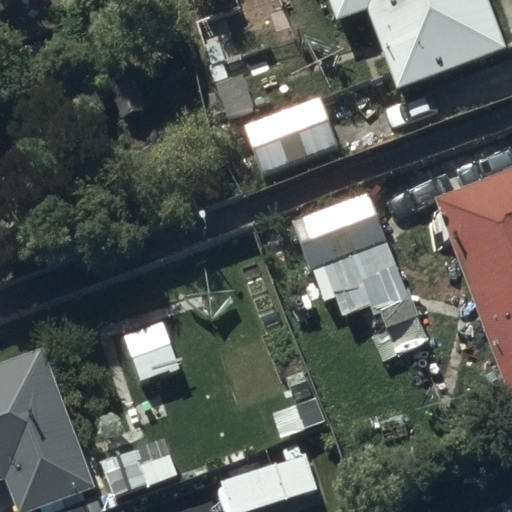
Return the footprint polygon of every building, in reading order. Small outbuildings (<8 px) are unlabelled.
[(486,0),(325,0),(337,31),(367,19),(397,99),(508,58),(486,0)] [(341,154),(323,106),(244,135),(261,183),(341,154)] [(511,178),(436,208),(511,412),(511,411),(511,178)] [(368,200),(293,228),(310,278),(387,250),(368,200)] [(371,342),(382,367),(430,346),(407,295),(377,308),(388,334),(371,342)] [(183,387),(215,375),(196,320),(163,332),(178,374),(183,387)] [(178,374),(163,332),(123,346),(138,389),(178,374)] [(52,511),(96,496),(43,358),(0,373),(0,493),(6,491),(13,511),(52,511)] [(215,375),(183,387),(158,396),(178,452),(219,437),(208,407),(225,401),(215,375)]
